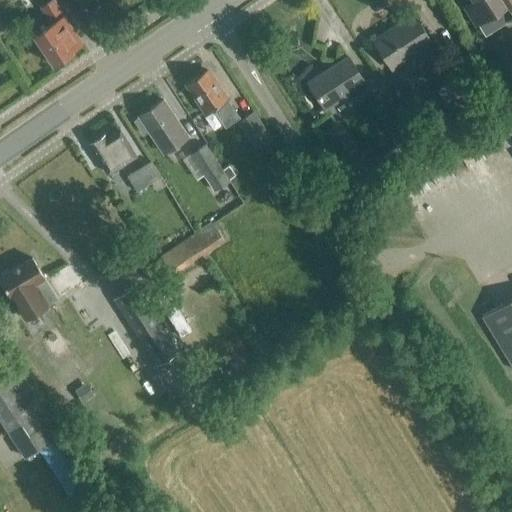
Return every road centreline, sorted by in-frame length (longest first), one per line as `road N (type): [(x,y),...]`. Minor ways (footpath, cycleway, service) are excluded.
road 1 (unclassified): [(209,11),(361,268)]
road 2 (track): [(361,268),(509,511)]
road 3 (primary): [(0,154),(209,11)]
